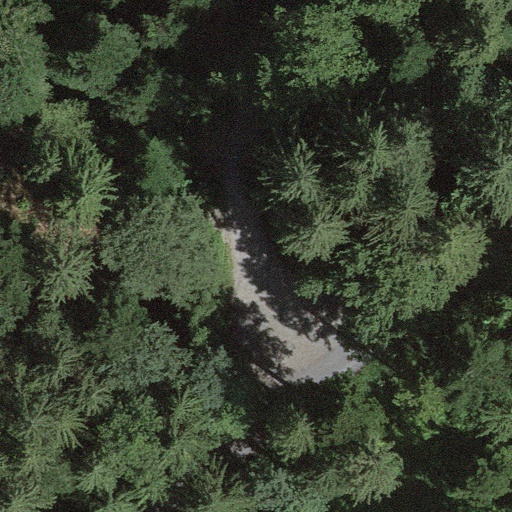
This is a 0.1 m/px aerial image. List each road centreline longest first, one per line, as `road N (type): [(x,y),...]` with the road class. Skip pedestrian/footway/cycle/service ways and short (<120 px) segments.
road 1 (track): [(284,411),(244,247),(240,167),(286,0)]
road 2 (track): [(284,411),(511,236)]
road 3 (track): [(163,511),(284,411)]
